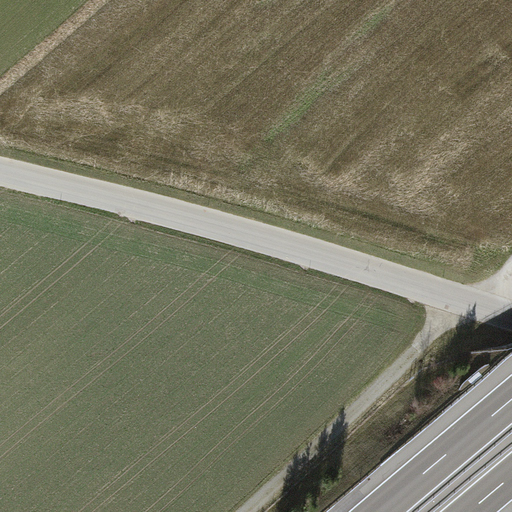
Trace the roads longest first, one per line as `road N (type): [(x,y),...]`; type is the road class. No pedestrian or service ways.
road 1 (unclassified): [(511,316),(214,225),(0,172)]
road 2 (track): [(475,305),(243,511)]
road 3 (motorway): [(511,400),(380,511)]
